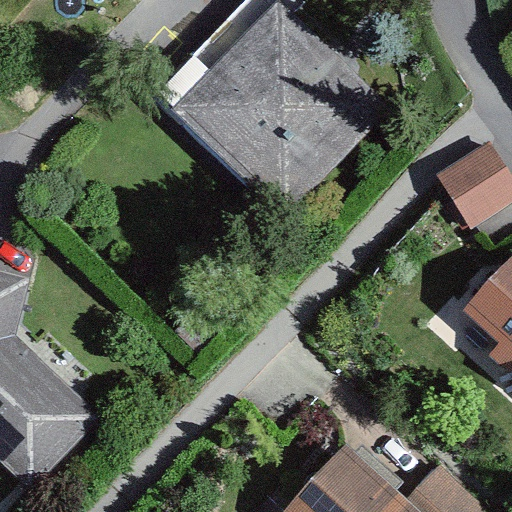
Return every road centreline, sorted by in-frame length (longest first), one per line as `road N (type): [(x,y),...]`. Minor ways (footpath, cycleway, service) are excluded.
road 1 (residential): [(0,176),(176,0)]
road 2 (residential): [(450,0),(479,77),(511,130)]
